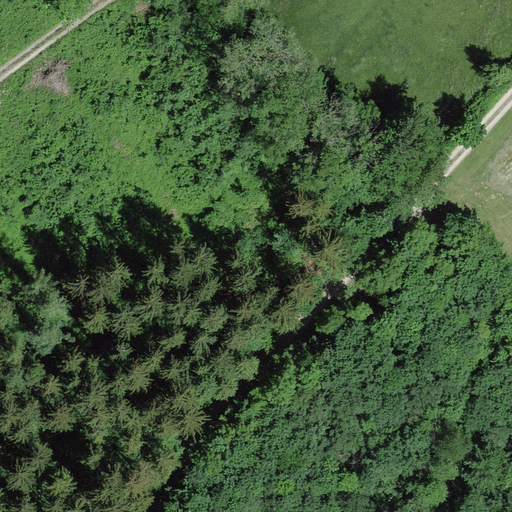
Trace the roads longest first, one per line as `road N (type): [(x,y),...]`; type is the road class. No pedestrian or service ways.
road 1 (motorway): [(382,0),(68,511)]
road 2 (motorway): [(215,511),(511,27)]
road 3 (track): [(153,511),(235,406),(511,97)]
road 4 (track): [(0,68),(106,0)]
